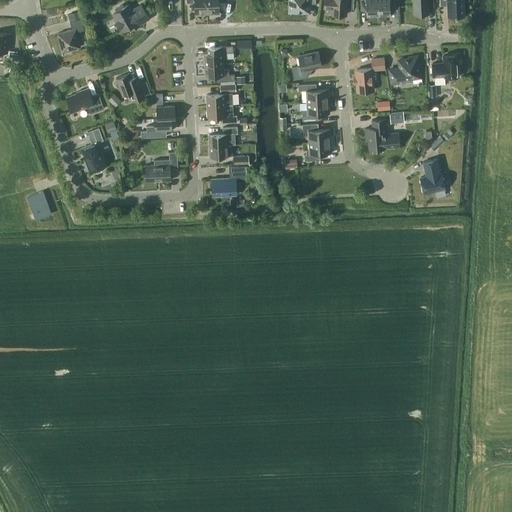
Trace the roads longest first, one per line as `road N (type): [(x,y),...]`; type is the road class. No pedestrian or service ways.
road 1 (residential): [(186,31),(193,194),(86,195),(46,100),(51,78)]
road 2 (residential): [(391,184),(349,156),(337,34)]
road 3 (residential): [(337,34),(186,31)]
road 4 (residential): [(174,32),(127,61),(51,78)]
road 5 (residential): [(458,39),(337,34)]
